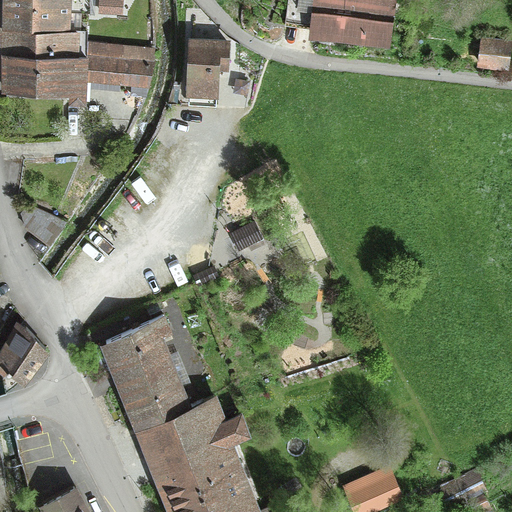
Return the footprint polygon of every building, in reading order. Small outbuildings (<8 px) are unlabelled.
[(6,72),(6,89),(71,92),(73,101),(85,102),(87,79),(149,84),(153,61),(87,55),(89,0),(6,0),(7,19),(6,72)] [(295,0),(293,18),(312,20),(314,0),(295,0)] [(314,0),(312,20),(310,30),(384,41),(390,0),(314,0)] [(185,94),(210,95),(212,64),(225,65),(226,41),(188,39),(185,94)] [(507,67),(509,44),(483,40),(480,64),(507,67)] [(64,222),(27,206),(22,212),(24,224),(49,244),(64,222)] [(252,224),(231,233),(238,246),(258,237),(252,224)] [(171,503),(174,511),(233,511),(259,502),(234,441),(251,434),(243,415),(224,423),(213,397),(190,407),(161,337),(170,333),(164,319),(105,343),(121,381),(147,445),(171,503)] [(48,347),(25,322),(0,356),(0,366),(22,382),(48,347)] [(384,469),(347,485),(359,511),(360,511),(396,497),(384,469)] [(474,470),(440,486),(448,503),(482,487),(474,470)] [(90,511),(77,488),(39,508),(41,511),(90,511)] [(481,494),(466,501),(470,511),(480,511),(488,508),(481,494)]
